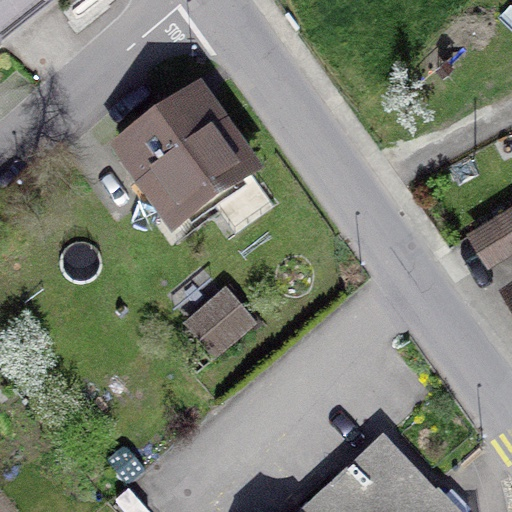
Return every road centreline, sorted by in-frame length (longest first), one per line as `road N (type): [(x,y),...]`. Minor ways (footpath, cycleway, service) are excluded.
road 1 (residential): [(215,0),(511,424)]
road 2 (residential): [(185,0),(0,157)]
